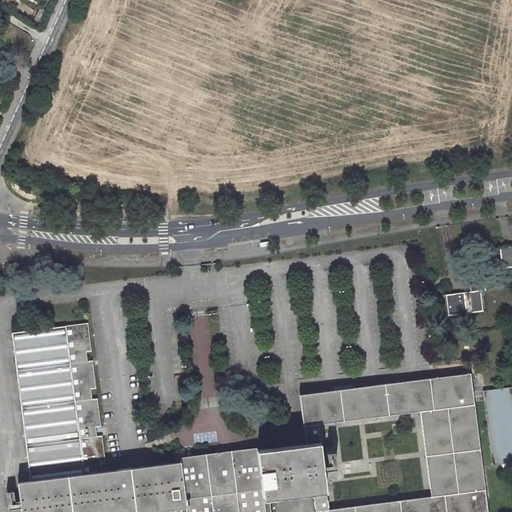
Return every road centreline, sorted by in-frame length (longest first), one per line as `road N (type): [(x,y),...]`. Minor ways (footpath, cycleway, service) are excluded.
road 1 (tertiary): [(511,173),(166,228),(0,219)]
road 2 (tertiary): [(0,239),(187,246),(511,197)]
road 3 (unknown): [(184,246),(183,272),(161,281),(43,296),(12,304),(0,317)]
road 4 (unclassified): [(0,156),(65,0)]
